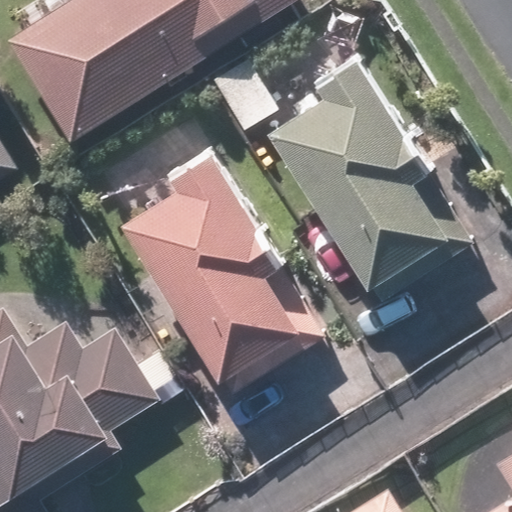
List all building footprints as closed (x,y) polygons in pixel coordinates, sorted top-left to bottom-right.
[(57,0),(20,23),(84,129),(298,0),(57,0)] [(459,154),(385,38),(342,65),(351,80),(289,120),(400,292),(491,234),(445,163),(459,154)] [(295,103),(259,48),(220,73),(257,128),(295,103)] [(0,184),(34,164),(0,106),(0,184)] [(311,250),(236,132),(194,158),(203,171),(147,206),(257,380),(344,326),(300,257),(311,250)] [(0,511),(72,511),(73,511),(59,490),(139,440),(128,423),(194,382),(169,343),(153,353),(129,315),(98,335),(82,310),(67,319),(42,280),(0,307),(0,511)] [(511,511),(511,424),(508,427),(511,434),(511,447),(486,463),(506,498),(482,511),(511,511)] [(395,511),(383,492),(349,511),(395,511)]
